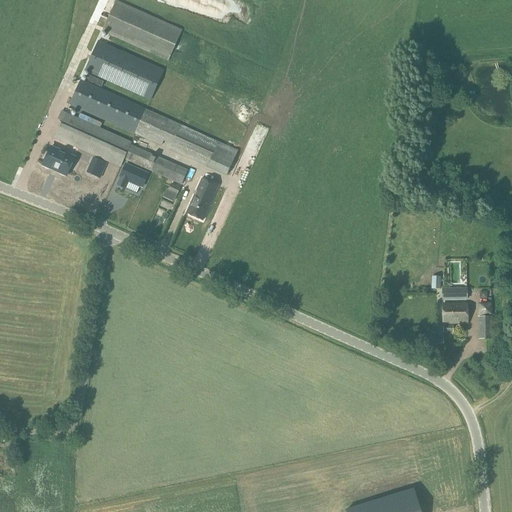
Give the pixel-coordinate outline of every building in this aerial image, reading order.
[(124,0),(116,0),(102,32),(168,62),(184,27),(124,0)] [(132,0),(274,63),(291,26),(232,0),(132,0)] [(98,41),(85,71),(151,100),(164,70),(98,41)] [(447,80),(427,77),(425,88),(445,92),(447,80)] [(135,135),(147,110),(80,80),(69,105),(135,135)] [(147,110),(135,135),(161,146),(164,141),(172,145),(170,150),(207,167),(207,168),(227,177),(238,151),(147,110)] [(419,123),(437,125),(439,113),(421,111),(419,123)] [(124,160),(182,185),(188,171),(131,145),(132,142),(66,113),(54,138),(121,168),(124,160)] [(68,174),(75,158),(51,147),(43,165),(58,172),(59,170),(68,174)] [(415,159),(432,162),(433,150),(416,148),(415,159)] [(126,162),(117,184),(127,188),(129,181),(142,187),(149,173),(126,162)] [(111,187),(114,178),(110,176),(106,185),(111,187)] [(219,187),(202,179),(186,213),(203,221),(219,187)] [(410,194),(431,197),(433,184),(411,182),(410,194)] [(177,195),(180,188),(171,184),(168,191),(177,195)] [(441,279),(441,277),(437,277),(432,277),(431,289),(440,289),(441,279)] [(467,289),(444,289),(444,298),(467,299),(467,289)] [(490,291),(480,291),(481,303),(490,303),(490,291)] [(405,310),(405,293),(379,293),(379,310),(405,310)] [(443,305),(444,323),(467,323),(467,304),(443,305)] [(486,316),(485,307),(477,308),(478,317),(486,316)] [(492,339),(492,316),(478,317),(478,339),(492,339)] [(351,511),(420,511),(415,493),(351,511)]
